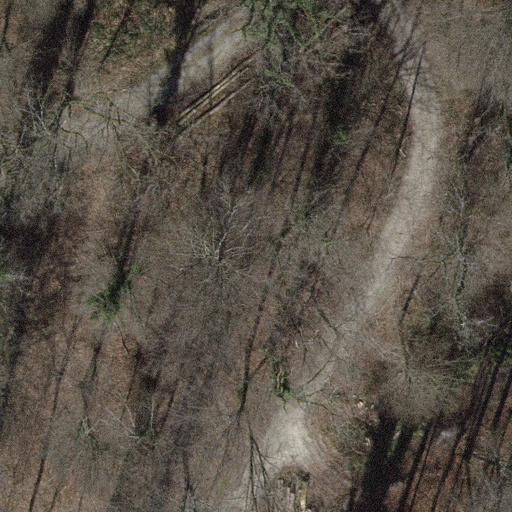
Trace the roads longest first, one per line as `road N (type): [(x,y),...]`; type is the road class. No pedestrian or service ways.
road 1 (track): [(374,0),(408,32),(437,103),(425,180),(232,511)]
road 2 (track): [(273,0),(0,162)]
